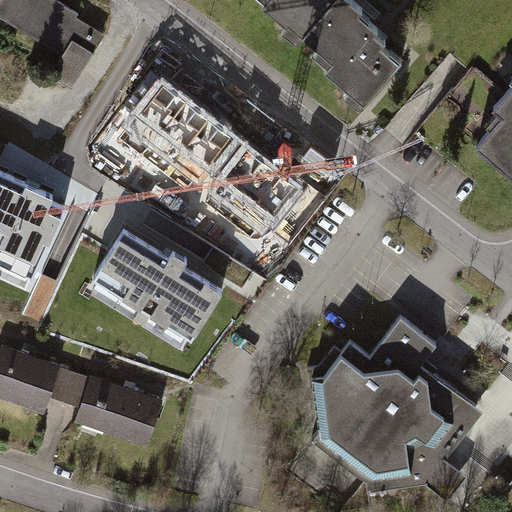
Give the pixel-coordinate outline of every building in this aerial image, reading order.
[(81,15),(55,0),(6,0),(0,11),(0,23),(62,59),(49,81),(72,94),(106,35),(79,20),(81,15)] [(273,0),(276,2),(268,12),(304,44),(341,2),(338,0),(273,0)] [(342,0),(341,2),(304,44),(334,70),(327,79),(367,113),(403,71),(385,55),(388,51),(376,41),(380,36),(362,20),(365,17),(345,0),(342,0)] [(274,237),(309,175),(198,113),(207,98),(158,70),(132,116),(175,140),(168,153),(260,205),(249,224),(274,237)] [(511,94),(495,115),(505,123),(478,155),(511,183),(511,94)] [(32,182),(0,168),(0,224),(5,227),(0,239),(0,248),(6,251),(0,263),(0,269),(41,287),(57,251),(50,248),(67,207),(49,199),(51,195),(30,187),(32,182)] [(126,228),(96,278),(143,307),(138,315),(147,321),(152,313),(195,339),(225,289),(185,265),(190,258),(175,249),(171,256),(126,228)] [(438,347),(403,319),(361,375),(336,358),(314,388),(316,443),(367,483),(408,480),(451,503),(469,479),(446,463),(481,414),(421,369),(438,347)] [(74,375),(1,348),(0,352),(0,399),(58,420),(74,375)] [(163,406),(74,375),(58,420),(147,452),(163,406)]
